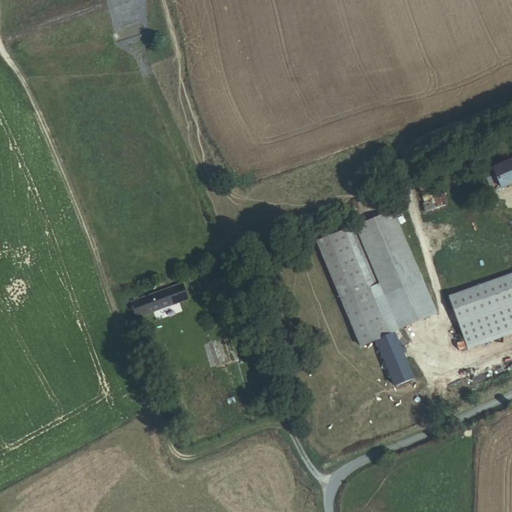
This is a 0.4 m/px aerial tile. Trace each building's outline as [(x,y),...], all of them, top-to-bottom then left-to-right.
[(488,185),(490,191),(511,180),(511,161),(479,176),(484,187),(488,185)] [(422,206),(425,213),(449,203),(445,195),(422,206)] [(393,389),(411,382),(377,301),(423,281),(395,212),(315,245),(360,351),(374,345),(393,389)] [(511,271),(448,294),(467,348),(511,332),(511,271)] [(154,322),(183,314),(179,302),(189,300),(186,290),(132,304),(136,318),(152,314),(154,322)] [(511,352),(453,379),(460,394),(511,371),(511,352)]
